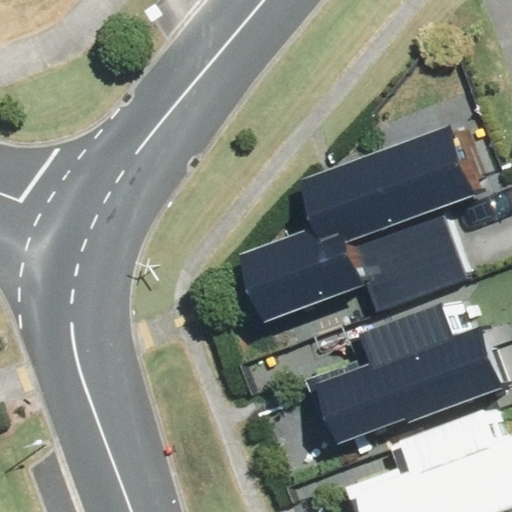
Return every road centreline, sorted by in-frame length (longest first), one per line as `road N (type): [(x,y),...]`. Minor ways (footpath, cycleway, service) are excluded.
road 1 (residential): [(134,511),(85,365),(76,309),(102,214)]
road 2 (residential): [(102,214),(154,126),(261,0)]
